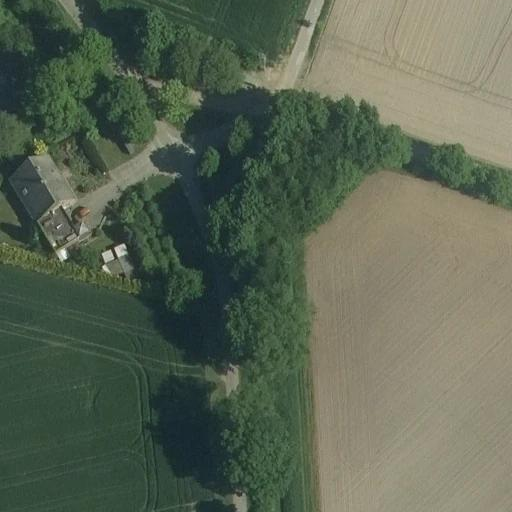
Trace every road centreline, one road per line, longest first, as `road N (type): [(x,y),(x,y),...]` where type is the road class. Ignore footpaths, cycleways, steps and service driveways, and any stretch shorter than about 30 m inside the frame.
road 1 (unclassified): [(172,155),(219,269),(240,511)]
road 2 (unclassified): [(278,105),(511,187)]
road 3 (unclassified): [(259,114),(121,78)]
